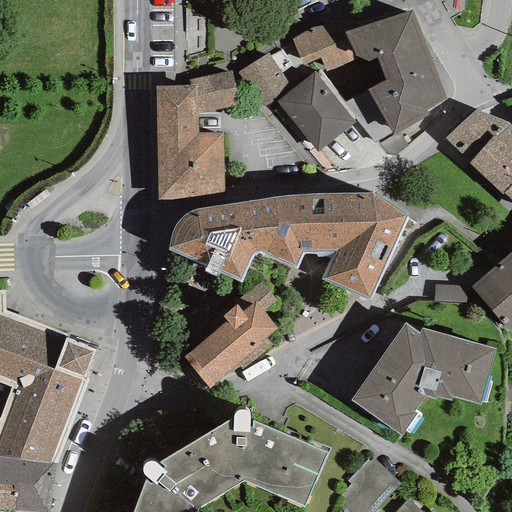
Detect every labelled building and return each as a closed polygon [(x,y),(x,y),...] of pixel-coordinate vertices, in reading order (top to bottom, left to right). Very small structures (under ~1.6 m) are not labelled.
[(346,27),(343,28),(354,51),(361,54),(368,57),(376,54),(385,76),(367,85),(393,132),(429,110),(425,106),(444,95),(412,5),(346,27)] [(219,14),(216,39),(236,41),(239,16),(219,14)] [(361,54),(354,51),(343,28),(346,27),(338,23),(333,22),(324,23),(310,26),(292,36),(302,62),(319,55),(337,65),(361,54)] [(268,51),(236,72),(260,108),(275,98),(292,87),(268,51)] [(191,76),(190,83),(195,83),(196,113),(238,104),(231,68),(191,76)] [(355,121),(314,69),(292,87),(275,98),(317,151),(355,121)] [(190,83),(154,83),(157,197),(195,196),(223,191),(222,130),(196,131),(196,113),(195,83),(190,83)] [(475,107),(444,134),(470,158),(492,131),(503,118),(475,107)] [(511,182),(511,126),(507,120),(496,133),(492,131),(470,158),(468,160),(503,192),(505,190),(511,182)] [(371,186),(273,192),(278,220),(267,250),(295,262),(301,247),(337,246),(324,274),(369,293),(407,211),(371,186)] [(172,231),(169,243),(239,275),(248,255),(250,251),(253,248),(257,248),(261,248),(264,249),(267,250),(278,220),(273,192),(204,203),(194,206),(187,209),(181,215),(176,221),(172,231)] [(511,246),(470,283),(511,333),(511,332),(511,246)] [(6,285),(0,285),(0,377),(11,380),(0,411),(0,451),(18,454),(57,459),(88,374),(85,373),(95,343),(66,334),(69,329),(5,305),(6,285)] [(276,325),(255,300),(244,309),(235,298),(222,309),(228,316),(183,354),(209,385),(237,361),(242,368),(261,352),(254,345),(260,339),(260,338),(276,325)] [(406,318),(351,396),(401,433),(417,408),(414,406),(425,392),(435,395),(436,392),(451,398),(452,393),(479,399),(495,343),(422,324),(420,329),(406,318)] [(193,511),(197,503),(245,476),(302,501),(326,444),(249,413),(249,409),(247,405),(244,403),(239,403),(236,405),(233,409),(232,413),(157,457),(155,455),(152,453),(148,454),(145,455),(143,458),(142,461),(141,465),(142,468),(145,471),(130,511),(193,511)] [(0,505),(13,507),(18,454),(0,451),(0,505)] [(57,459),(18,454),(13,507),(49,511),(57,459)] [(366,511),(387,490),(361,466),(328,502),(338,511),(366,511)] [(422,511),(408,498),(394,511),(422,511)]
